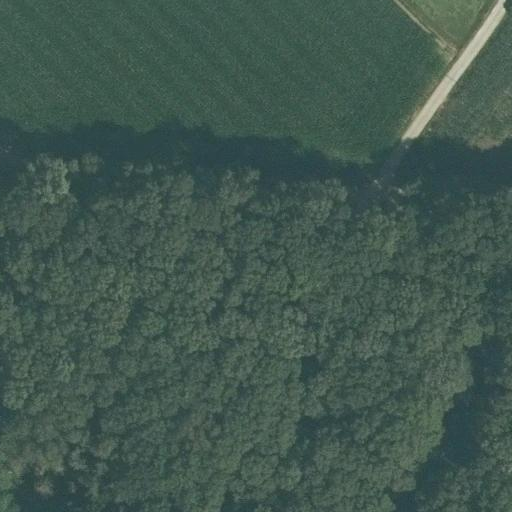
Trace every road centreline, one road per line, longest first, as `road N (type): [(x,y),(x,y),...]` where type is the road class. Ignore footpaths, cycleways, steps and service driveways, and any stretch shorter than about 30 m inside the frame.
road 1 (track): [(380,187),(0,161)]
road 2 (track): [(211,511),(380,187)]
road 3 (track): [(380,187),(505,0)]
road 4 (track): [(380,187),(511,195)]
